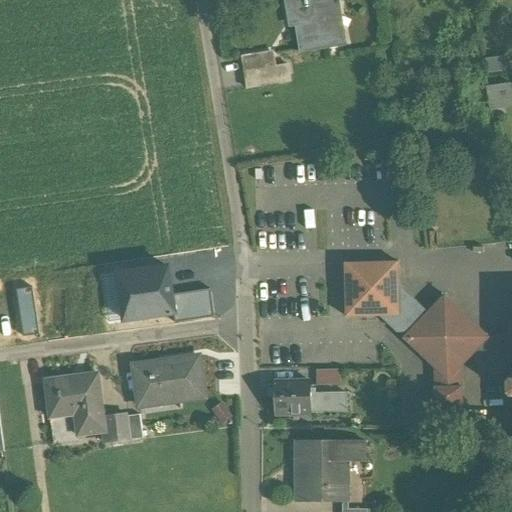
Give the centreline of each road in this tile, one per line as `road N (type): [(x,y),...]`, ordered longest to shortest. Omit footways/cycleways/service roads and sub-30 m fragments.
road 1 (residential): [(245,326),(239,228),(202,0)]
road 2 (unclassified): [(245,326),(0,358)]
road 3 (residential): [(251,511),(245,326)]
